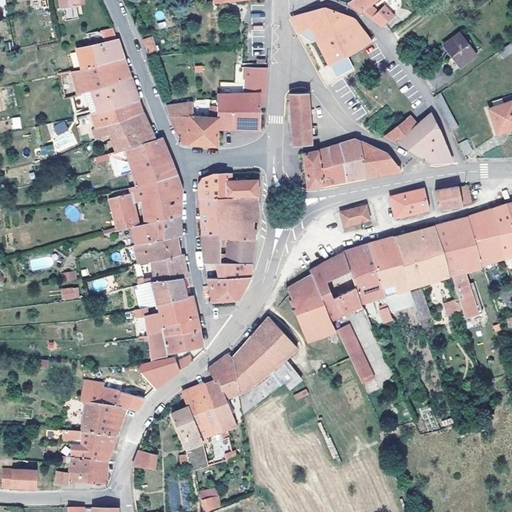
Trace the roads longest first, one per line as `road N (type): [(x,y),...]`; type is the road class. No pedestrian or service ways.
road 1 (residential): [(462,172),(435,112),(369,25),(346,9),(293,0)]
road 2 (residential): [(422,178),(341,120),(280,26)]
road 3 (tertiary): [(123,497),(138,422),(224,339)]
road 4 (residential): [(182,163),(202,310),(224,339)]
road 5 (residential): [(182,163),(110,0)]
road 6 (residential): [(388,234),(477,207),(505,184),(508,170)]
road 7 (tertiary): [(224,339),(263,279),(277,221)]
road 8 (tertiary): [(273,152),(280,26)]
road 9 (residential): [(123,497),(0,496)]
